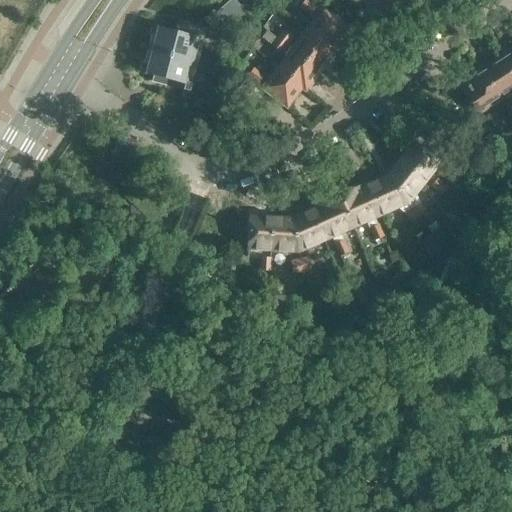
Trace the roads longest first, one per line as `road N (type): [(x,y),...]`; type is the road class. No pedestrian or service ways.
road 1 (residential): [(72,74),(214,176),(348,120),(511,1)]
road 2 (tertiary): [(0,193),(72,74)]
